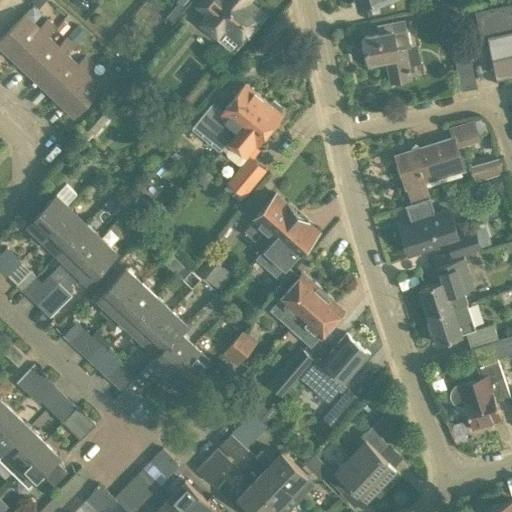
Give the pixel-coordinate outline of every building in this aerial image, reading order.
[(200,0),(197,5),(207,14),(200,23),(216,37),(224,28),(241,43),(264,15),(247,1),(248,0),(200,0)] [(490,48),(496,79),(511,75),(511,2),(475,10),(483,49),(490,48)] [(166,17),(172,21),(184,8),(178,3),(166,17)] [(449,11),(453,14),(459,13),(457,3),(447,5),(449,11)] [(0,47),(21,67),(49,37),(56,29),(47,20),(39,29),(24,15),(0,40),(0,47)] [(409,45),(404,19),(377,25),(379,33),(363,36),(368,63),(386,59),(390,82),(410,78),(409,71),(413,70),(412,66),(409,66),(405,46),(409,45)] [(63,20),(57,27),(62,33),(69,26),(63,20)] [(77,24),(68,35),(77,43),(86,33),(77,24)] [(58,46),(49,37),(21,67),(39,85),(68,55),(75,47),(66,39),(58,46)] [(467,41),(451,44),(456,68),(472,65),(467,41)] [(77,64),(68,55),(39,85),(59,103),(87,73),(94,66),(84,56),(77,64)] [(122,59),(118,63),(124,68),(127,64),(122,59)] [(97,83),(87,73),(59,103),(75,118),(102,89),(105,93),(113,84),(104,75),(97,83)] [(215,131),(228,142),(264,98),(246,83),(220,115),(204,102),(184,128),(198,140),(210,126),(215,130),(215,131)] [(282,113),(264,98),(228,142),(231,145),(226,152),(226,156),(238,165),(242,165),(226,183),(243,197),(264,172),(247,158),(245,156),(255,144),(255,145),(282,113)] [(116,113),(106,105),(88,126),(81,134),(89,141),(96,133),(97,134),(116,113)] [(448,126),(452,139),(395,157),(409,202),(430,196),(426,182),(462,171),(455,148),(481,139),(474,118),(448,126)] [(503,172),(499,157),(470,167),(475,181),(503,172)] [(508,186),(504,174),(492,178),(495,190),(508,186)] [(57,194),(28,224),(36,232),(30,239),(37,245),(72,209),(67,203),(76,193),(67,184),(57,194)] [(263,228),(274,237),(296,212),(275,194),(244,229),(254,239),(263,228)] [(404,205),(412,226),(398,230),(407,256),(436,246),(435,244),(445,241),(451,259),(479,250),(473,232),(456,237),(447,212),(435,216),(428,197),(404,205)] [(57,253),(86,223),(72,209),(37,245),(44,252),(50,246),(57,253)] [(264,248),(275,257),(266,267),(283,282),(294,269),(288,263),(317,230),(296,212),(274,237),(264,248)] [(57,253),(62,258),(49,272),(51,273),(59,281),(101,237),(86,223),(57,253)] [(66,274),(59,281),(68,290),(73,285),(71,283),(73,281),(74,281),(79,275),(87,282),(116,252),(101,237),(66,274)] [(210,257),(198,271),(224,293),(236,278),(210,257)] [(419,289),(428,317),(466,304),(458,278),(467,275),(462,259),(437,268),(441,282),(419,289)] [(186,265),(178,273),(183,277),(190,269),(186,265)] [(101,312),(108,319),(143,282),(127,268),(98,298),(106,306),(101,312)] [(17,283),(22,288),(36,275),(31,270),(17,283)] [(38,303),(59,281),(51,273),(29,294),(38,303)] [(294,324),(300,317),(323,292),(302,273),(270,309),(280,318),(283,315),(293,324),(290,327),(291,328),(294,324)] [(68,290),(59,281),(38,303),(50,315),(72,294),(68,290)] [(128,327),(157,296),(143,282),(108,319),(116,326),(121,320),(128,327)] [(312,346),(343,310),(323,292),(300,317),(294,324),(291,328),(312,346)] [(138,347),(172,310),(157,296),(128,327),(136,334),(130,340),(138,347)] [(493,322),(474,329),(470,316),(466,304),(428,317),(437,345),(461,336),(461,335),(466,333),(471,350),(493,342),(492,340),(498,339),(493,322)] [(188,325),(172,310),(138,347),(145,354),(150,348),(157,354),(158,356),(181,332),(188,325)] [(84,325),(78,320),(65,334),(71,340),(84,325)] [(222,353),(237,365),(258,339),(243,327),(222,353)] [(151,361),(137,375),(146,384),(154,375),(161,381),(195,346),(181,332),(158,356),(157,354),(151,361)] [(346,333),(322,361),(335,372),(327,380),(337,389),(345,380),(346,381),(370,353),(346,333)] [(18,365),(27,356),(12,342),(3,351),(18,365)] [(495,400),(510,395),(493,342),(471,350),(479,376),(458,382),(454,384),(451,388),(450,392),(450,397),(452,401),(456,403),(460,405),(465,404),(472,427),(501,418),(495,400)] [(95,363),(107,350),(101,345),(89,358),(95,363)] [(210,360),(195,346),(161,381),(168,389),(173,383),(181,390),(210,360)] [(300,346),(287,361),(301,373),(314,358),(300,346)] [(107,350),(95,363),(100,368),(115,352),(110,347),(107,350)] [(32,396),(49,378),(44,373),(33,362),(16,381),(32,396)] [(129,384),(137,375),(132,371),(118,385),(123,390),(129,384)] [(293,384),(278,371),(268,383),(282,396),(293,384)] [(55,383),(49,378),(32,396),(37,402),(42,396),(55,383)] [(129,384),(123,390),(115,399),(121,404),(135,390),(129,384)] [(347,387),(332,405),(345,416),(360,398),(347,387)] [(0,427),(15,412),(0,397),(0,427)] [(258,400),(251,408),(264,420),(272,412),(258,400)] [(80,405),(73,412),(91,429),(98,422),(80,405)] [(160,411),(153,405),(139,419),(146,425),(160,411)] [(0,456),(30,426),(15,412),(0,427),(0,447),(4,451),(0,455),(0,456)] [(83,437),(91,429),(73,412),(65,419),(83,437)] [(248,419),(261,431),(266,425),(254,413),(248,419)] [(0,460),(13,473),(45,441),(30,426),(0,456),(0,460)] [(364,441),(350,455),(387,490),(393,483),(388,478),(396,469),(379,454),(388,445),(370,428),(361,438),(364,441)] [(231,432),(230,432),(219,444),(236,460),(248,449),(231,432)] [(60,455),(45,441),(13,473),(28,488),(35,481),(60,455)] [(150,459),(167,476),(180,464),(163,447),(150,459)] [(205,465),(217,476),(231,461),(217,447),(202,461),(202,462),(205,465)] [(281,451),(272,460),(260,449),(254,456),(266,467),(298,498),(314,482),(281,451)] [(379,498),(387,490),(350,455),(336,470),(333,467),(331,469),(314,453),(305,463),(322,478),(323,477),(341,494),(349,486),(365,501),(373,493),(379,498)] [(143,467),(138,472),(154,490),(160,484),(143,467)] [(284,511),(298,498),(266,467),(252,481),(278,507),(282,511),(284,511)] [(184,480),(170,494),(187,511),(217,511),(211,505),(184,480)] [(252,511),(273,511),(278,507),(252,481),(237,497),(252,511)] [(111,507),(117,500),(114,497),(113,497),(99,484),(93,490),(108,504),(111,507)] [(120,490),(114,497),(117,500),(128,511),(135,505),(120,490)] [(0,511),(9,500),(0,494),(0,511)] [(155,510),(156,511),(187,511),(170,494),(155,510)] [(511,511),(511,500),(487,508),(487,511),(511,511)]
